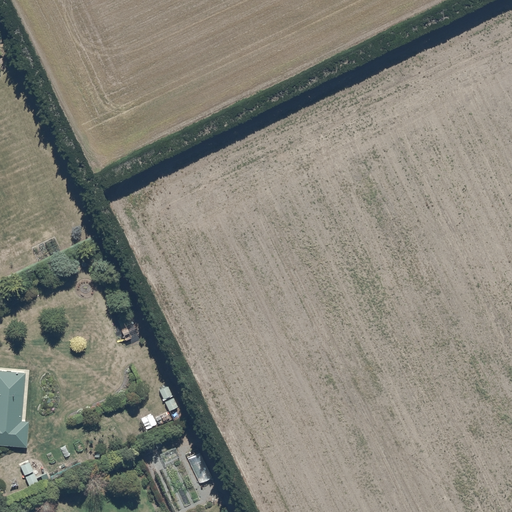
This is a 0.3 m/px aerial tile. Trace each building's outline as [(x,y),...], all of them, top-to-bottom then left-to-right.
[(22,418),(26,371),(0,368),(0,443),(26,446),(29,419),(22,418)] [(158,388),(163,397),(173,393),(168,383),(158,388)] [(173,395),(164,399),(169,410),(179,405),(173,395)] [(150,411),(139,417),(146,428),(157,422),(150,411)] [(199,479),(207,475),(199,455),(190,459),(199,479)] [(21,464),(29,483),(36,480),(28,461),(21,464)]
